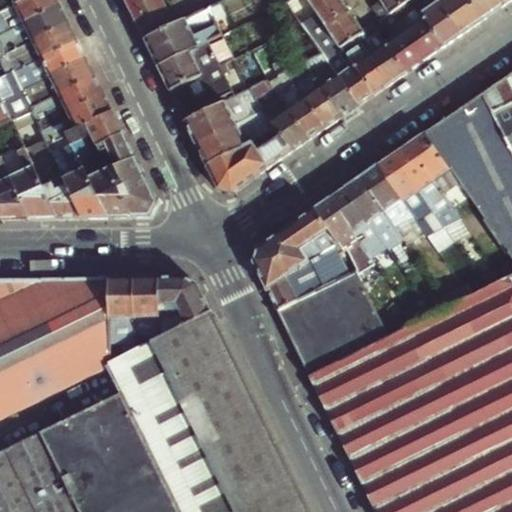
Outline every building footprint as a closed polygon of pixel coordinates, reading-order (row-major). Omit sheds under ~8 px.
[(0,12),(0,35),(62,6),(58,0),(26,0),(16,5),(0,12)] [(125,0),(145,39),(176,24),(164,0),(125,0)] [(329,62),(360,106),(376,96),(348,56),(342,47),(332,32),(326,23),(313,4),(309,0),(296,0),(289,3),(317,44),(321,42),(322,42),(330,53),(336,49),(339,54),(329,62)] [(341,0),(309,0),(313,4),(326,23),(333,18),(348,9),(341,0)] [(397,10),(411,0),(382,0),(383,2),(375,7),(383,19),(397,10)] [(430,58),(446,47),(423,14),(413,0),(411,0),(397,10),(430,58)] [(463,36),(479,24),(462,0),(444,0),(440,3),(463,36)] [(503,8),(497,0),(462,0),(479,24),(503,8)] [(463,36),(440,3),(423,14),(446,47),(463,36)] [(0,35),(0,42),(6,55),(70,24),(62,6),(0,35)] [(210,8),(176,24),(145,39),(159,67),(210,43),(224,36),(210,8)] [(430,58),(397,10),(383,19),(381,21),(393,40),(390,43),(387,44),(407,74),(409,72),(430,58)] [(14,72),(14,73),(79,42),(70,24),(6,55),(7,57),(14,72)] [(22,90),(50,76),(87,58),(79,42),(14,73),(22,90)] [(330,53),(322,42),(321,42),(317,44),(324,54),(329,62),(339,54),(336,49),(330,53)] [(210,43),(159,67),(170,90),(221,66),(210,43)] [(348,56),(376,96),(392,84),(372,55),(365,44),(348,56)] [(372,55),(392,84),(407,74),(387,44),(372,55)] [(7,57),(0,60),(0,61),(6,75),(14,72),(7,57)] [(26,97),(31,109),(96,77),(87,58),(50,76),(53,83),(26,97)] [(313,73),(344,118),(360,106),(329,62),(313,73)] [(306,63),(288,72),(296,84),(313,73),(306,63)] [(221,66),(170,90),(179,108),(217,89),(214,82),(226,76),(221,66)] [(0,79),(0,102),(16,95),(17,98),(25,94),(22,90),(14,73),(14,72),(6,75),(7,76),(0,79)] [(280,95),(296,84),(288,72),(276,78),(278,82),(274,85),(280,95)] [(296,84),(327,129),(344,118),(313,73),(296,84)] [(511,74),(482,95),(511,155),(511,74)] [(179,108),(185,122),(226,102),(236,97),(226,76),(214,82),(217,89),(179,108)] [(40,127),(105,95),(96,77),(31,109),(33,113),(36,119),(40,127)] [(293,152),(311,140),(280,95),(274,85),(270,80),(262,85),(266,91),(261,94),(267,104),(262,107),(264,111),(272,123),(279,133),(284,139),(293,152)] [(280,95),(311,140),(327,129),(296,84),(280,95)] [(16,95),(0,102),(0,128),(13,122),(33,113),(31,109),(26,97),(25,94),(17,98),(16,95)] [(114,113),(105,95),(40,127),(49,146),(114,113)] [(311,379),(375,511),(511,511),(511,155),(482,95),(424,135),(449,170),(470,199),(479,212),(511,258),(511,280),(392,340),(311,379)] [(226,102),(185,122),(197,144),(264,111),(262,107),(256,98),(230,111),(226,102)] [(197,144),(208,168),(248,148),(243,137),(272,123),(264,111),(197,144)] [(33,113),(13,122),(15,128),(36,119),(33,113)] [(125,135),(114,113),(49,146),(52,152),(63,146),(66,152),(73,149),(70,143),(91,134),(98,148),(125,135)] [(13,122),(0,128),(0,157),(30,220),(58,219),(28,156),(15,128),(13,122)] [(258,151),(284,139),(279,133),(255,144),(258,151)] [(70,143),(73,149),(77,157),(98,148),(91,134),(70,143)] [(125,135),(98,148),(133,219),(152,218),(159,204),(125,135)] [(434,181),(449,170),(424,135),(410,144),(409,145),(434,181)] [(248,148),(208,168),(219,190),(233,194),(293,152),(284,139),(258,151),(255,144),(248,148)] [(392,156),(431,211),(444,229),(462,220),(454,210),(434,181),(409,145),(392,156)] [(58,219),(83,219),(58,166),(52,152),(49,146),(28,156),(58,219)] [(133,219),(98,148),(77,157),(108,219),(133,219)] [(378,167),(404,204),(414,219),(416,221),(431,211),(392,156),(378,167)] [(0,220),(30,220),(0,157),(0,220)] [(83,219),(108,219),(77,157),(58,166),(83,219)] [(378,167),(361,178),(387,216),(404,204),(378,167)] [(361,178),(345,189),(376,233),(378,236),(394,228),(395,228),(387,216),(361,178)] [(354,232),(362,244),(378,236),(376,233),(345,189),(331,199),(354,232)] [(331,199),(315,210),(338,243),(354,232),(331,199)] [(454,210),(462,220),(479,212),(470,199),(454,210)] [(254,264),(278,311),(353,274),(340,255),(344,252),(338,243),(315,210),(260,248),(259,249),(254,264)] [(394,228),(378,236),(391,255),(407,247),(394,228)] [(354,232),(338,243),(344,252),(346,251),(362,244),(354,232)] [(391,255),(378,236),(362,244),(375,263),(391,255)] [(375,263),(362,244),(346,251),(356,272),(359,276),(377,267),(375,263)] [(353,274),(278,311),(311,379),(392,340),(359,276),(356,272),(353,274)] [(161,318),(161,278),(135,279),(136,352),(161,339),(161,333),(153,337),(152,330),(146,330),(146,319),(161,318)] [(161,339),(212,314),(198,286),(185,278),(161,278),(161,318),(161,333),(161,339)] [(110,334),(110,319),(110,279),(0,280),(0,420),(73,384),(106,367),(109,366),(109,365),(110,334)] [(136,352),(135,279),(110,279),(110,319),(125,319),(125,328),(119,328),(119,334),(110,334),(109,365),(136,352)] [(309,511),(212,314),(161,339),(136,352),(109,365),(109,366),(122,394),(120,395),(177,511),(309,511)] [(177,511),(120,395),(86,411),(0,453),(0,511),(177,511)]
